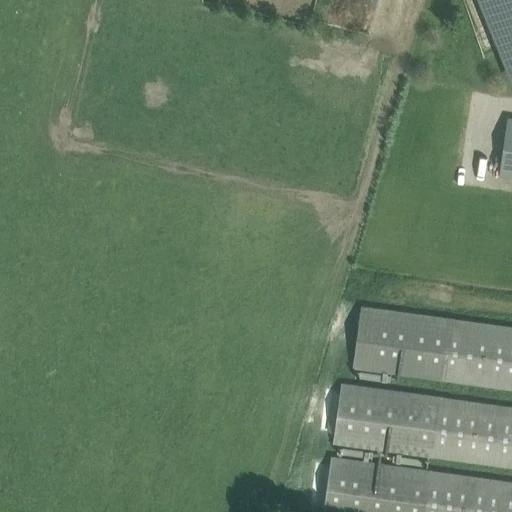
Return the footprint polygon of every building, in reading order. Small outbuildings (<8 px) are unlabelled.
[(511,0),(484,0),(511,69),(511,0)] [(501,175),(511,176),(511,118),(510,118),(501,175)] [(353,365),(443,377),(511,386),(511,327),(451,319),(361,306),(353,365)] [(511,406),(341,382),(333,440),(433,454),(511,465),(511,406)] [(511,511),(511,481),(431,470),(331,457),(322,511),(511,511)]
